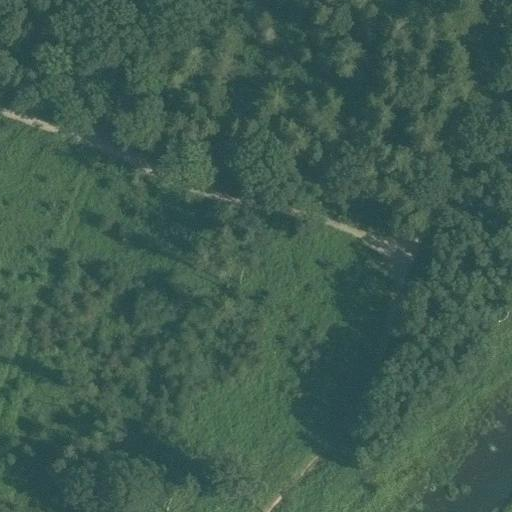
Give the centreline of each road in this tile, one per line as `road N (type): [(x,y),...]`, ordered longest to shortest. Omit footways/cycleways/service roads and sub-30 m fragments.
road 1 (track): [(407,258),(372,370),(340,427),(271,511)]
road 2 (track): [(498,0),(407,258)]
